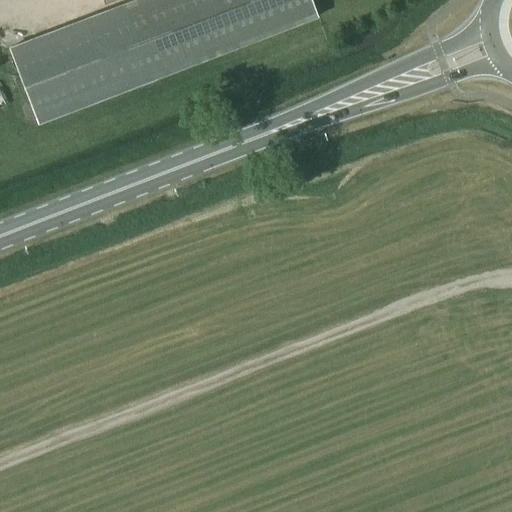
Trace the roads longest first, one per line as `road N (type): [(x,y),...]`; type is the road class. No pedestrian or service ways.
road 1 (track): [(0,465),(464,284),(511,280)]
road 2 (primary): [(0,237),(319,112)]
road 3 (primary): [(319,112),(503,60)]
road 4 (primary): [(491,31),(319,112)]
